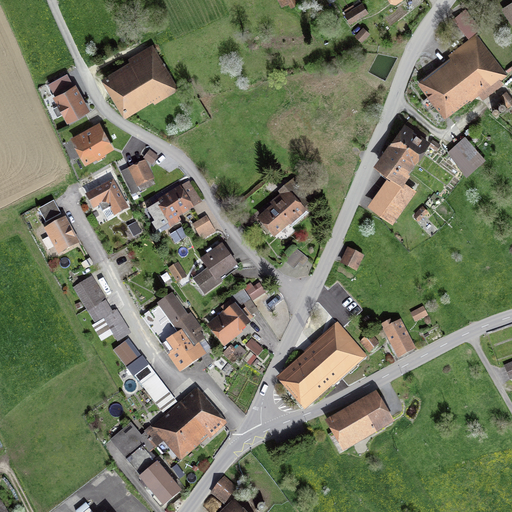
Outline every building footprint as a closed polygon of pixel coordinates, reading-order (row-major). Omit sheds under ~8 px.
[(363,4),(345,14),(349,23),(367,13),(363,4)] [(479,29),(466,12),(456,19),(470,36),(479,29)] [(362,41),(369,34),(363,28),(356,35),(362,41)] [(500,85),(497,81),(506,75),(475,35),(473,36),(479,43),(421,88),(441,114),(483,81),(491,92),(500,85)] [(133,66),(133,67),(117,77),(114,73),(105,78),(125,111),(153,95),(155,100),(175,88),(154,53),(133,66)] [(60,91),(55,81),(49,84),(54,94),(60,91)] [(87,109),(74,86),(54,97),(58,105),(54,108),(58,115),(62,112),(67,120),(87,109)] [(511,100),(511,99),(506,92),(500,96),(506,105),(511,100)] [(73,139),(86,161),(111,148),(98,125),(73,139)] [(427,141),(405,125),(390,145),(383,155),(388,159),(381,168),(392,176),(382,189),(372,203),(393,219),(414,190),(399,179),(427,141)] [(465,136),(447,151),(466,177),(486,160),(465,136)] [(434,140),(429,146),(436,151),(441,144),(434,140)] [(153,165),(159,157),(149,150),(143,158),(153,165)] [(137,194),(155,184),(153,180),(155,179),(145,160),(120,172),(132,195),(131,195),(133,201),(139,198),(137,194)] [(320,202),(297,177),(281,192),(286,197),(262,220),(265,223),(261,226),(271,238),(288,223),(292,227),(320,202)] [(147,210),(156,225),(167,218),(173,227),(182,221),(178,215),(191,207),(192,208),(202,202),(189,181),(180,187),(181,188),(170,195),(170,196),(147,210)] [(127,208),(113,182),(88,195),(95,207),(99,205),(103,212),(112,208),(115,214),(127,208)] [(61,214),(54,201),(38,209),(45,222),(61,214)] [(422,205),(413,214),(419,220),(428,211),(422,205)] [(210,227),(205,218),(193,225),(202,240),(216,232),(212,226),(210,227)] [(55,246),(59,253),(77,243),(64,219),(46,229),(50,237),(43,240),(48,249),(55,246)] [(128,227),(133,237),(142,233),(136,222),(128,227)] [(182,227),(170,235),(175,244),(188,237),(182,227)] [(237,267),(238,266),(223,245),(200,261),(206,269),(193,279),(204,295),(223,281),(220,277),(236,265),(237,267)] [(304,265),(309,259),(296,248),(286,260),(295,268),(300,262),(304,265)] [(355,270),(362,255),(350,250),(343,264),(355,270)] [(81,264),(84,269),(93,264),(90,258),(81,264)] [(185,277),(177,265),(170,269),(178,281),(185,277)] [(114,334),(118,340),(128,334),(115,312),(112,313),(105,301),(107,300),(93,277),(75,288),(96,323),(91,326),(101,342),(114,334)] [(264,290),(260,283),(254,287),(251,283),(244,288),(251,299),(264,290)] [(250,300),(242,288),(221,304),(226,310),(211,322),(225,341),(251,322),(240,308),(250,300)] [(197,343),(204,338),(196,327),(198,325),(190,313),(187,315),(172,294),(142,316),(179,370),(204,353),(197,343)] [(427,315),(423,307),(412,313),(416,321),(427,315)] [(383,325),(399,356),(413,348),(400,322),(391,327),(389,322),(383,325)] [(307,399),(362,352),(338,324),(334,328),(339,334),(288,377),(307,399)] [(369,353),(380,343),(370,332),(359,342),(369,353)] [(257,357),(263,349),(251,339),(245,346),(257,357)] [(127,340),(113,350),(133,377),(135,376),(163,413),(176,404),(147,365),(146,366),(127,340)] [(236,350),(231,345),(223,354),(232,362),(236,357),(239,359),(246,351),(240,346),(236,350)] [(198,395),(160,429),(181,452),(206,431),(212,438),(225,426),(198,395)] [(344,447),(389,420),(375,397),(330,423),(344,447)] [(131,423),(110,440),(164,506),(180,492),(149,454),(157,448),(144,433),(141,435),(131,423)] [(151,428),(146,433),(157,446),(162,442),(151,428)] [(222,481),(211,494),(222,503),(233,490),(222,481)] [(0,511),(8,511),(0,499),(0,511)]
